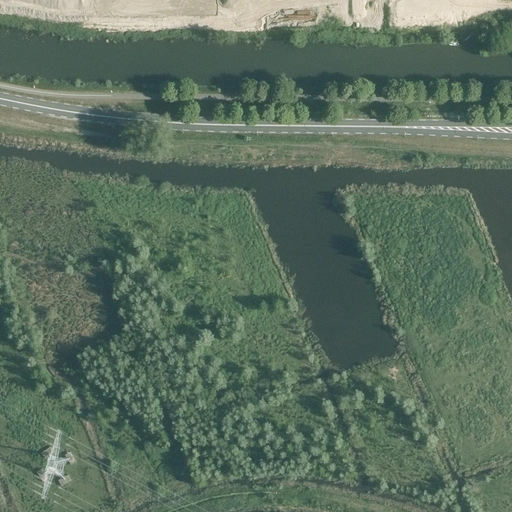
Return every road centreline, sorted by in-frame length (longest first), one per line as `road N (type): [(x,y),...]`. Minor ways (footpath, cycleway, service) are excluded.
road 1 (tertiary): [(441,130),(141,125),(0,96)]
road 2 (residential): [(243,9),(0,2)]
